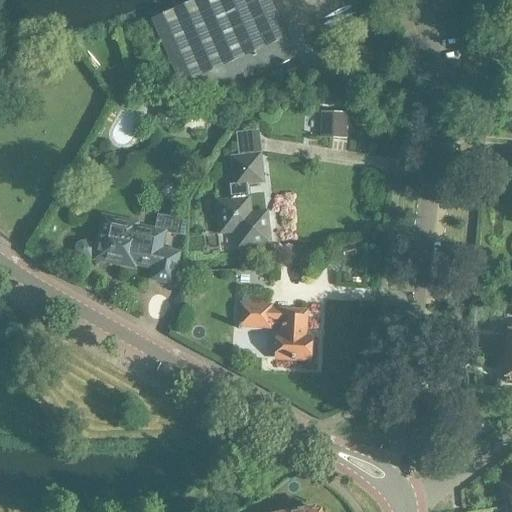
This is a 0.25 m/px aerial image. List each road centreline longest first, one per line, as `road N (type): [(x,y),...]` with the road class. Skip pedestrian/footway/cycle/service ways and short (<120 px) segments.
road 1 (residential): [(398,494),(0,256)]
road 2 (residential): [(398,494),(439,105)]
road 3 (residential): [(398,494),(511,432)]
